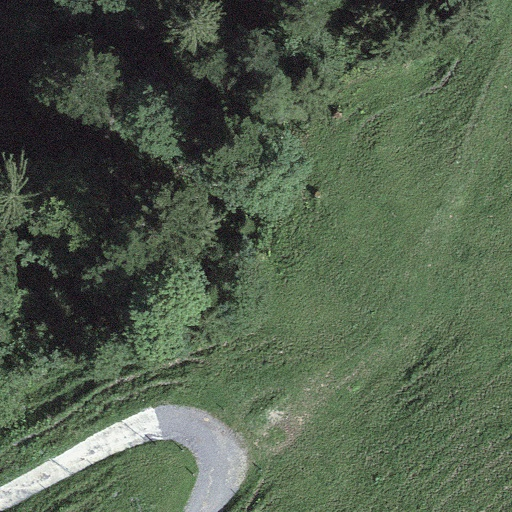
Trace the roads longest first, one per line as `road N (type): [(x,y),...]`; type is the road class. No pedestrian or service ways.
road 1 (track): [(201,511),(218,459),(197,431),(178,424),(132,431),(0,496)]
road 2 (track): [(0,241),(79,154),(152,0)]
